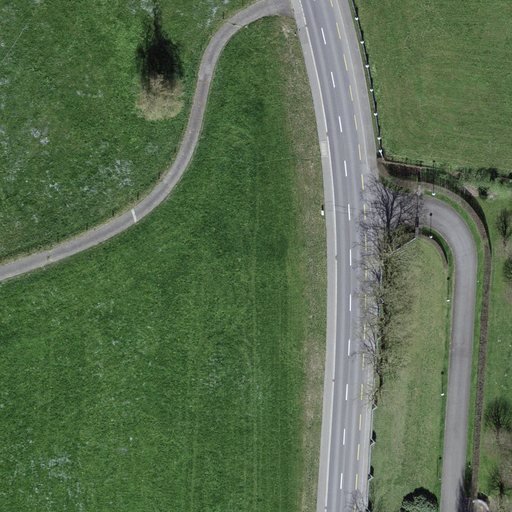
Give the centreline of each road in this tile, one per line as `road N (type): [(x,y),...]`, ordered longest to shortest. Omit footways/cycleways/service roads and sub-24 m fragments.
road 1 (track): [(0,270),(109,232),(167,188),(194,126),(213,49),(239,20),(293,0)]
road 2 (residential): [(349,209),(437,216),(463,246),(449,511)]
road 3 (secondary): [(349,209),(339,511)]
road 4 (secondary): [(314,0),(349,209)]
